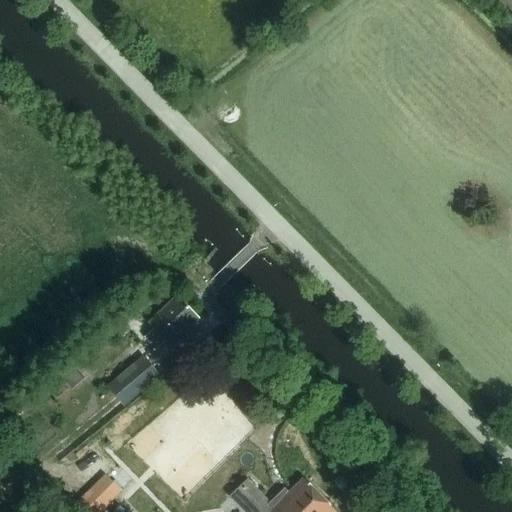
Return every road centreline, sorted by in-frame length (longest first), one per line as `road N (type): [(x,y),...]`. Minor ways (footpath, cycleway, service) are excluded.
road 1 (tertiary): [(511,464),(276,225)]
road 2 (tertiary): [(276,225),(54,0)]
road 3 (residential): [(276,225),(212,287),(208,301),(349,446)]
